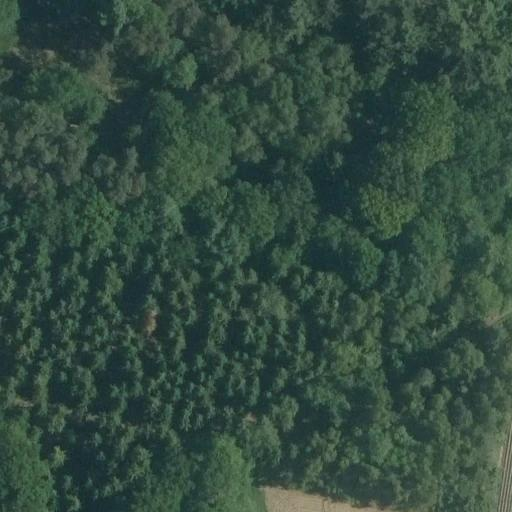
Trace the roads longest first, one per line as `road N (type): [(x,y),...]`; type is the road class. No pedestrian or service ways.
road 1 (track): [(236,462),(272,456),(506,324)]
road 2 (track): [(236,462),(0,423)]
